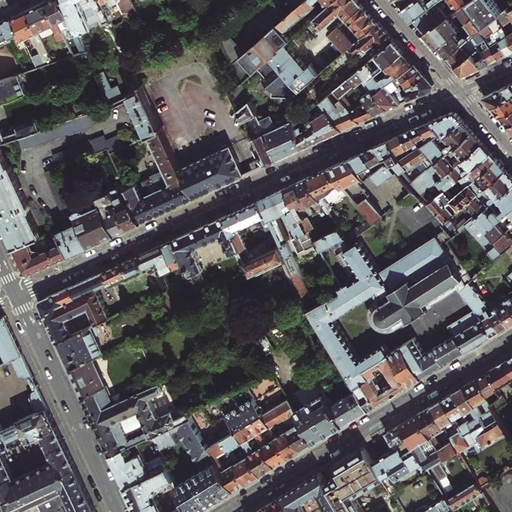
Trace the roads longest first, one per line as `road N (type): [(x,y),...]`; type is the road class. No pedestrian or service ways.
road 1 (residential): [(15,293),(460,90)]
road 2 (tertiary): [(511,339),(229,511)]
road 3 (residential): [(15,293),(117,511)]
